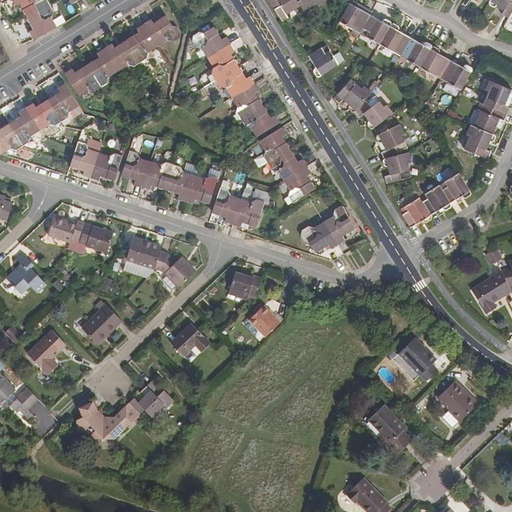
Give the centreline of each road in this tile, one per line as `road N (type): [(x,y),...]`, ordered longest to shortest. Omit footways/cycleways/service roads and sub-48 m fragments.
road 1 (unclassified): [(240,0),(400,258)]
road 2 (residential): [(48,184),(239,245)]
road 3 (residential): [(239,245),(395,296),(419,286)]
road 4 (residential): [(109,381),(120,358),(239,245)]
road 5 (residential): [(400,258),(487,201),(511,150)]
road 6 (unclassified): [(419,286),(445,322),(511,372)]
road 7 (residential): [(397,0),(511,52)]
road 8 (residential): [(22,65),(127,0)]
